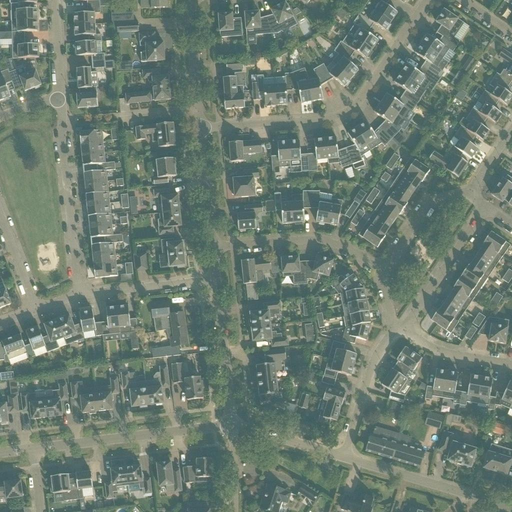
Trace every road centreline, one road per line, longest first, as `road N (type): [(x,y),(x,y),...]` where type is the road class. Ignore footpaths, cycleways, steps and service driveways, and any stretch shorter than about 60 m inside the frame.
road 1 (residential): [(199,126),(343,115),(428,0)]
road 2 (residential): [(34,449),(231,427)]
road 3 (residential): [(511,509),(343,459)]
road 4 (residential): [(381,270),(354,252),(307,240),(213,247)]
road 5 (residential): [(79,294),(62,122)]
road 6 (residential): [(396,331),(485,209)]
road 7 (residential): [(231,427),(216,279)]
road 8 (residential): [(343,459),(370,366),(396,331)]
road 9 (residential): [(79,294),(216,279)]
road 10 (residential): [(199,126),(190,0)]
road 11 (residential): [(381,270),(431,201),(468,193)]
road 12 (residential): [(511,368),(438,354),(396,331)]
road 13 (residential): [(213,247),(199,126)]
